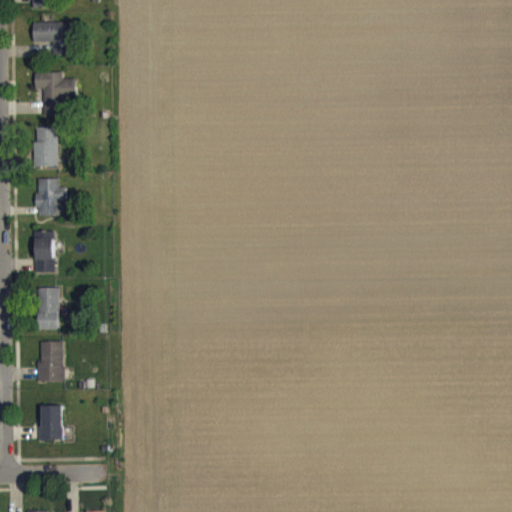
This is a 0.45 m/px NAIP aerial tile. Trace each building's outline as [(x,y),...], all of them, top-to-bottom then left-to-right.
[(58,0),(36,0),(36,17),(59,17),(58,0)] [(36,52),(55,52),(55,66),(79,65),(78,32),(36,32),(36,52)] [(80,89),(65,89),(65,82),(37,83),(37,99),(46,99),(46,125),(67,125),(67,111),(80,111),(80,89)] [(60,137),(37,137),(37,177),(61,177),(60,137)] [(39,226),(62,225),(62,217),(69,217),(68,197),(62,198),(61,188),(39,189),(39,226)] [(56,283),(57,241),(38,241),(37,283),(56,283)] [(60,298),(39,298),(40,340),(61,339),(60,298)] [(66,392),(66,352),(43,351),(42,371),(39,371),(39,391),(66,392)] [(40,451),(65,450),(64,415),(44,416),(44,435),(40,435),(40,451)]
